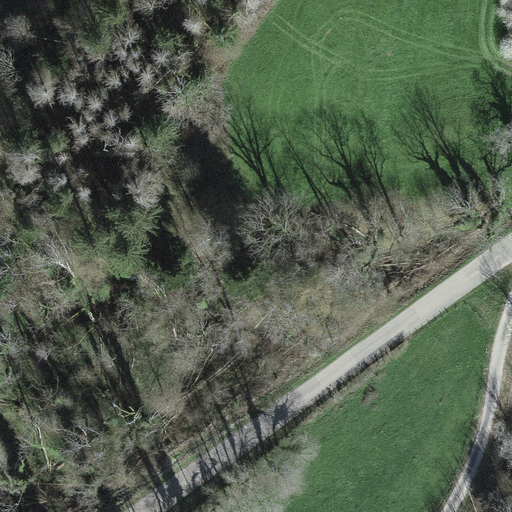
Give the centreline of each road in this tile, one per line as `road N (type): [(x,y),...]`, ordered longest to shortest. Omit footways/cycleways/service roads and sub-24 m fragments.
road 1 (unclassified): [(511,244),(133,511)]
road 2 (track): [(438,511),(478,424),(511,281)]
